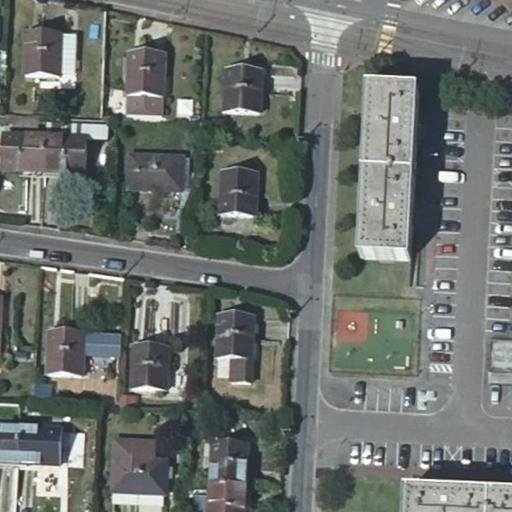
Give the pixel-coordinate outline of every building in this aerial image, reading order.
[(22,35),(20,78),(55,80),(55,37),(22,35)] [(131,47),(129,89),(163,90),(165,48),(131,47)] [(228,69),(226,115),(260,116),(262,70),(228,69)] [(369,87),(361,256),(411,260),(421,90),(369,87)] [(1,174),(44,176),(46,140),(2,139),(1,174)] [(44,176),(87,177),(89,141),(46,140),(44,176)] [(133,157),(132,191),(185,193),(186,159),(133,157)] [(224,160),(222,207),(255,209),(258,161),(224,160)] [(222,317),(219,359),(236,360),(235,384),(254,384),(255,361),(257,319),(222,317)] [(52,332),(49,374),(85,376),(87,334),(52,332)] [(133,347),(132,390),(167,391),(169,349),(133,347)] [(0,463),(19,465),(20,429),(0,428),(0,463)] [(19,465),(59,466),(59,461),(59,437),(60,431),(20,429),(19,465)] [(69,437),(59,437),(59,461),(67,461),(69,437)] [(216,444),(213,487),(248,489),(250,446),(216,444)] [(115,450),(112,499),(164,502),(165,469),(153,469),(154,452),(115,450)] [(213,487),(212,511),(246,511),(248,489),(213,487)] [(511,511),(511,494),(403,490),(402,511),(511,511)]
